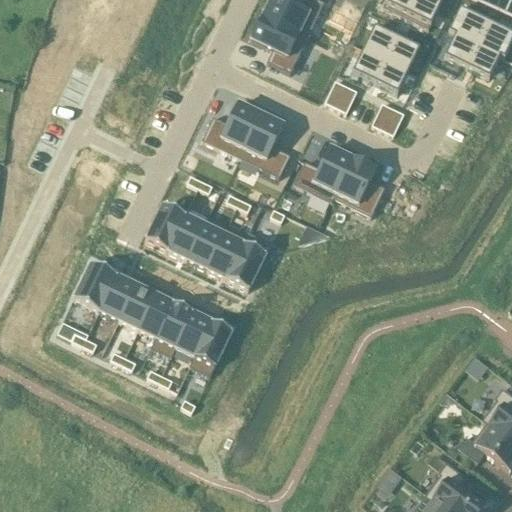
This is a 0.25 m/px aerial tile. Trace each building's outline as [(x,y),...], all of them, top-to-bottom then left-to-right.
[(388,0),(382,13),(406,25),(408,20),(407,20),(416,0),(388,0)] [(423,0),(416,0),(407,20),(408,20),(429,31),(440,8),(423,0)] [(423,0),(440,8),(444,0),(423,0)] [(271,1),(260,24),(305,45),(322,12),(298,1),(293,12),(271,1)] [(362,12),(353,8),(347,19),(356,24),(362,12)] [(459,14),(448,36),(477,50),(488,28),(459,14)] [(347,20),(342,31),(352,35),(357,24),(347,20)] [(260,24),(250,46),(271,57),(266,68),(289,79),(305,45),(260,24)] [(511,39),(488,28),(477,50),(503,63),(511,45),(511,39)] [(373,32),(362,55),(385,66),(396,43),(373,32)] [(454,40),(443,62),(466,73),(477,50),(448,36),(447,37),(454,40)] [(396,43),(385,66),(407,77),(418,54),(396,43)] [(477,50),(466,73),(488,84),(499,62),(503,64),(503,63),(477,50)] [(362,55),(351,77),(374,88),(385,66),(362,55)] [(385,66),(374,88),(375,89),(396,99),(407,77),(385,66)] [(334,86),(329,97),(336,101),(341,90),(334,86)] [(341,90),(336,101),(343,104),(349,93),(341,90)] [(349,93),(343,104),(351,108),(356,97),(349,93)] [(329,97),(324,108),(331,112),(336,101),(329,97)] [(336,101),(331,112),(338,115),(343,104),(336,101)] [(343,104),(338,115),(345,118),(351,108),(343,104)] [(212,123),(201,147),(238,165),(242,156),(251,138),(260,120),(237,109),(227,130),(212,123)] [(381,109),(376,120),(383,123),(388,113),(381,109)] [(388,113),(383,123),(390,127),(396,116),(388,113)] [(396,116),(390,127),(398,130),(403,120),(396,116)] [(242,156),(238,165),(278,184),(290,161),(272,152),(282,131),(260,120),(251,138),(242,156)] [(376,120),(371,131),(378,134),(383,123),(376,120)] [(383,123),(378,134),(385,138),(390,127),(383,123)] [(390,127),(385,138),(392,141),(398,130),(390,127)] [(307,169),(296,193),(331,209),(333,205),(335,201),(334,200),(351,164),(329,153),(319,175),(307,169)] [(335,201),(333,205),(370,223),(384,194),(368,186),(374,175),(351,164),(334,200),(335,201)] [(190,181),(186,189),(197,194),(200,187),(190,181)] [(200,187),(197,194),(208,199),(211,192),(200,187)] [(407,205),(418,211),(422,202),(411,196),(407,205)] [(229,200),(225,207),(236,213),(239,205),(229,200)] [(239,205),(236,213),(247,218),(250,211),(239,205)] [(161,210),(144,246),(166,257),(184,221),(161,210)] [(184,221),(166,257),(186,267),(203,230),(184,221)] [(203,230),(186,267),(205,276),(223,240),(222,239),(203,230)] [(223,240),(205,276),(225,285),(247,238),(246,240),(226,231),(222,239),(223,240)] [(307,231),(303,239),(314,244),(318,237),(307,231)] [(247,238),(225,285),(247,296),(265,260),(270,249),(247,238)] [(90,269),(72,305),(78,308),(85,312),(98,318),(115,281),(90,269)] [(115,281),(98,318),(117,327),(135,291),(115,281)] [(135,291),(117,327),(137,337),(154,300),(135,291)] [(154,300),(137,337),(153,345),(154,345),(172,309),(154,300)] [(153,345),(149,353),(170,363),(174,355),(174,354),(191,318),(172,309),(154,345),(153,345)] [(191,318),(174,354),(174,355),(192,363),(193,364),(202,346),(211,327),(191,318)] [(192,363),(188,372),(209,382),(213,374),(231,337),(211,327),(202,346),(193,364),(192,363)] [(74,339),(71,346),(82,352),(85,344),(74,339)] [(85,344),(82,352),(92,357),(96,350),(85,344)] [(113,358),(110,365),(120,371),(124,363),(113,358)] [(474,362),(464,375),(477,385),(487,372),(474,362)] [(124,363),(120,371),(131,376),(135,369),(124,363)] [(150,376),(146,383),(157,388),(161,381),(150,376)] [(161,381),(157,388),(168,393),(171,386),(161,381)] [(495,406),(481,425),(511,448),(511,401),(501,393),(493,404),(495,406)] [(184,406),(180,413),(191,418),(194,411),(184,406)] [(465,442),(456,453),(476,468),(484,458),(510,477),(511,474),(511,448),(481,425),(480,426),(484,429),(471,447),(465,442)] [(438,480),(425,499),(441,511),(483,511),(458,493),(465,483),(445,468),(437,479),(438,480)] [(390,474),(383,483),(394,491),(401,482),(390,474)] [(441,511),(425,499),(424,500),(415,511),(441,511)]
